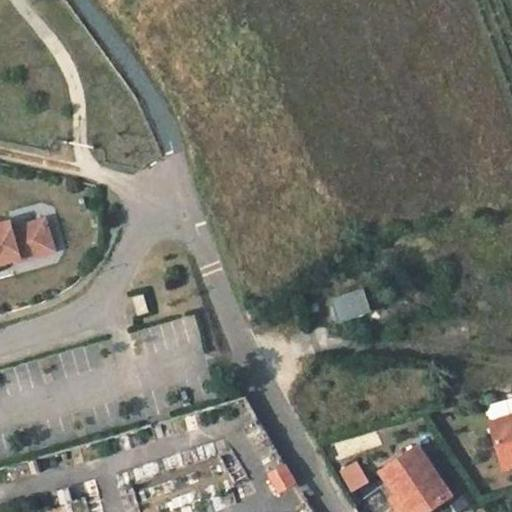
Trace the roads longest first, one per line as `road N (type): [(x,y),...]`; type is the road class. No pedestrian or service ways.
road 1 (unclassified): [(338,511),(241,352),(190,201)]
road 2 (residential): [(190,201),(151,218),(98,318),(0,344)]
road 3 (unclassified): [(190,201),(146,84),(88,0)]
road 4 (track): [(190,201),(0,152)]
